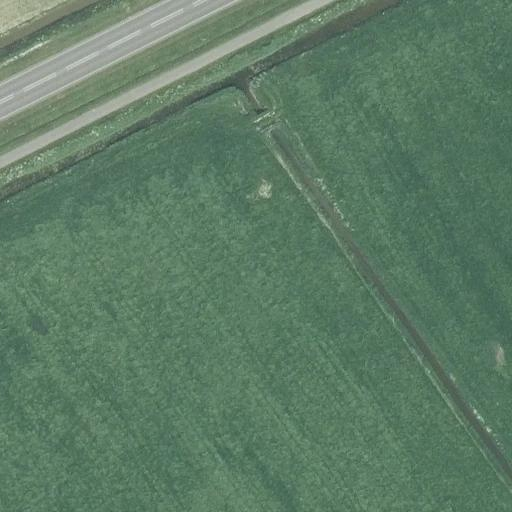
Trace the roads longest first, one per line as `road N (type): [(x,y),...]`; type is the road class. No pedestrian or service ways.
road 1 (unclassified): [(0,162),(323,0)]
road 2 (trunk): [(0,102),(203,0)]
